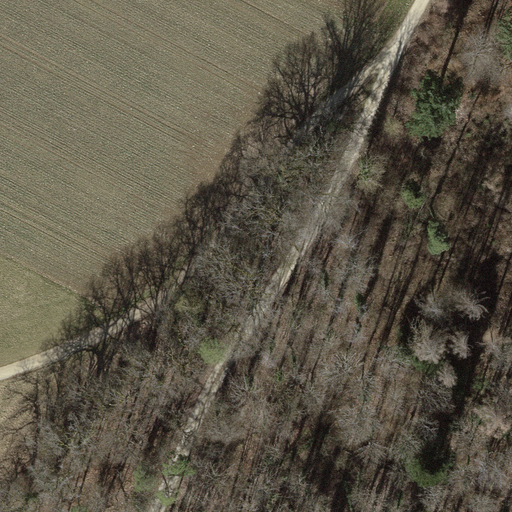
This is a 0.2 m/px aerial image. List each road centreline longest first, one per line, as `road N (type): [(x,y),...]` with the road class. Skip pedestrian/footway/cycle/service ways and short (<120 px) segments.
road 1 (track): [(436,0),(278,264),(202,409),(161,511)]
road 2 (track): [(431,11),(159,289),(46,365),(0,373)]
